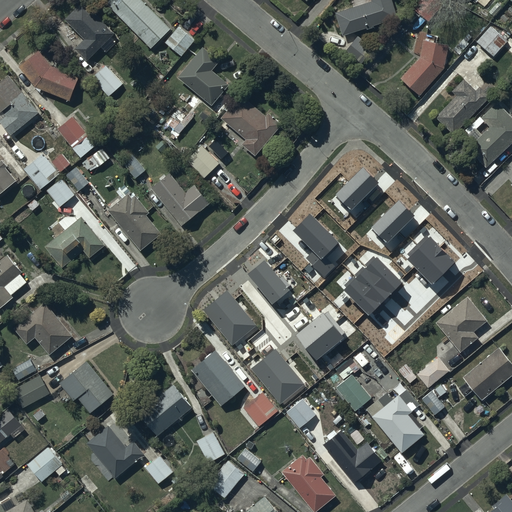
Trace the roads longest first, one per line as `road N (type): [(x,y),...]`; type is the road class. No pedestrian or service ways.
road 1 (residential): [(352,108),(244,232),(151,308)]
road 2 (residential): [(352,108),(511,264)]
road 3 (residential): [(223,0),(352,108)]
road 4 (residential): [(511,428),(411,511)]
